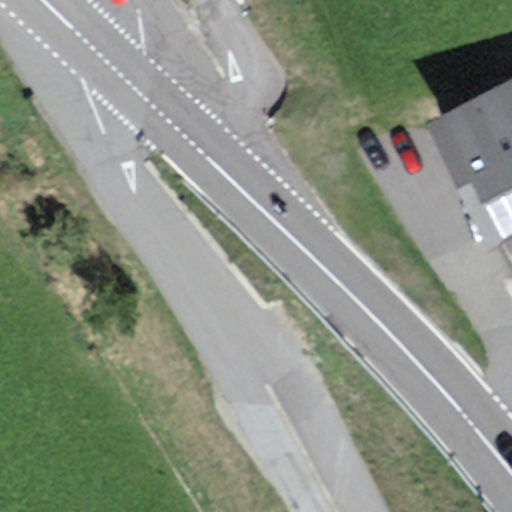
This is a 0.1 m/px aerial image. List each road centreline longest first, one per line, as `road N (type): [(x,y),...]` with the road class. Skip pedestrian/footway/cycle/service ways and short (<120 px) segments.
road 1 (unclassified): [(113,64),(90,89),(149,225),(253,358),(299,386),(370,511)]
road 2 (primary): [(511,477),(446,386),(218,165)]
road 3 (residential): [(210,0),(252,67),(218,165)]
road 4 (primary): [(218,165),(113,64)]
